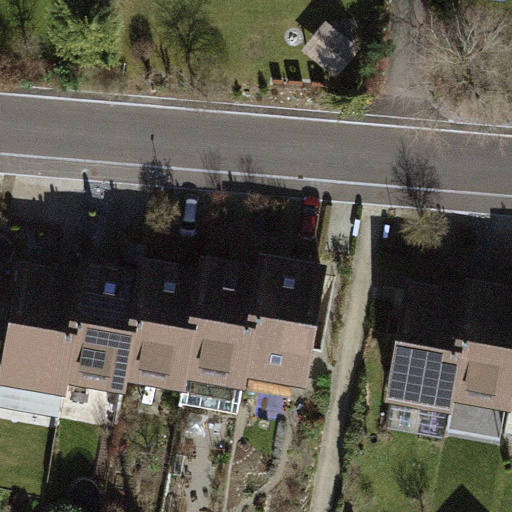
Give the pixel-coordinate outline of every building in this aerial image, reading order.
[(268,270),(267,282),(251,390),(313,399),(330,279),(268,270)] [(249,401),(251,390),(267,282),(209,273),(207,285),(191,392),(249,401)] [(190,403),(191,392),(207,285),(149,277),(147,288),(132,394),(190,403)] [(130,405),(132,394),(147,288),(88,279),(86,293),(71,397),(130,405)] [(68,410),(71,397),(86,293),(21,283),(4,401),(68,410)] [(511,421),(511,302),(476,297),(474,310),(459,414),(511,421)] [(457,428),(459,414),(474,310),(409,301),(392,418),(457,428)]
